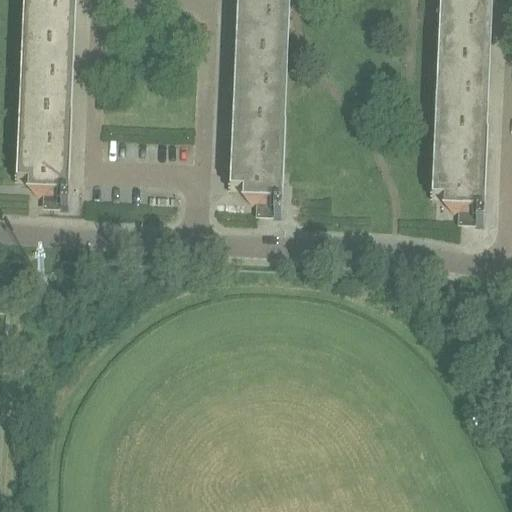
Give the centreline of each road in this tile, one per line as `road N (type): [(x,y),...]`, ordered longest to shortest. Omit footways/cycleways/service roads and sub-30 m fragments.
road 1 (residential): [(503,272),(391,253),(200,246)]
road 2 (residential): [(203,184),(92,179),(98,0)]
road 3 (residential): [(200,246),(0,231)]
road 4 (residential): [(209,2),(203,184)]
